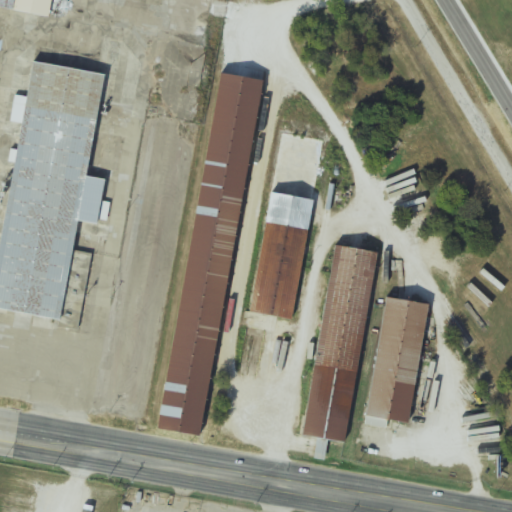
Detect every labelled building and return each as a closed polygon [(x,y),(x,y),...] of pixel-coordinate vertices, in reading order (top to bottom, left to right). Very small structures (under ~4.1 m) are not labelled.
[(0,0),(0,8),(50,15),(52,0),(0,0)] [(105,72),(34,62),(29,97),(15,95),(11,122),(19,123),(0,259),(0,310),(79,322),(86,270),(72,268),(79,220),(100,223),(106,178),(90,176),(105,72)] [(165,430),(209,436),(259,77),(215,71),(165,430)] [(281,132),(253,312),(293,318),(320,138),(281,132)] [(307,436),(350,442),(377,250),(334,244),(307,436)] [(368,425),(388,428),(389,419),(412,422),(429,302),(386,296),(368,425)]
